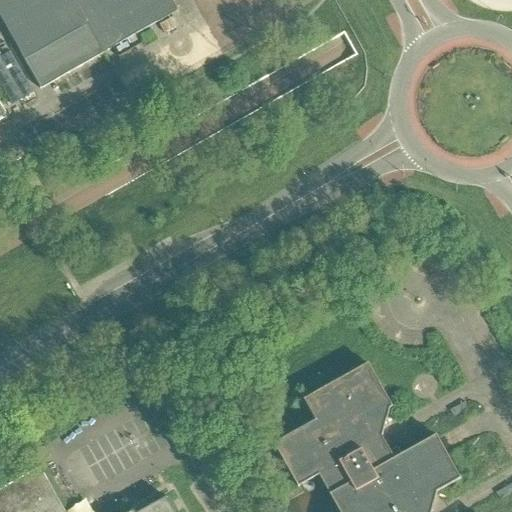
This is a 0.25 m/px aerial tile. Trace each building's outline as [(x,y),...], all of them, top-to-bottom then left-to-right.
[(0,0),(0,122),(6,119),(0,107),(0,18),(41,91),(113,50),(119,60),(143,47),(137,36),(178,13),(171,0),(0,0)] [(173,18),(160,26),(165,34),(178,27),(173,18)] [(319,478),(330,497),(394,460),(382,438),(390,410),(393,408),(368,365),(303,401),(315,422),(273,445),(298,489),(319,478)] [(192,392),(180,372),(163,382),(181,414),(191,408),(184,396),(192,392)] [(233,415),(239,426),(254,418),(248,406),(233,415)] [(431,511),(437,494),(461,480),(436,436),(394,460),(330,497),(338,511),(431,511)] [(0,491),(0,511),(173,511),(166,499),(142,511),(134,511),(133,511),(64,511),(40,469),(0,491)]
